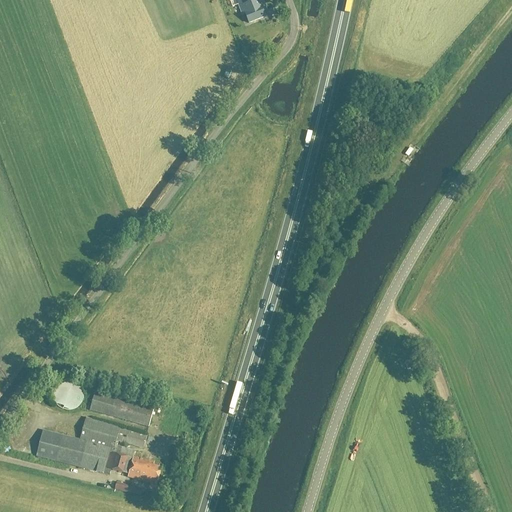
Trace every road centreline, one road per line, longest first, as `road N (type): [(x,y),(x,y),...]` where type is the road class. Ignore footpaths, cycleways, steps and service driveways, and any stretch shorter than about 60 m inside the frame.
road 1 (trunk): [(207,511),(279,270),(346,0)]
road 2 (unclassified): [(0,433),(284,51),(294,32),(292,0)]
road 3 (tertiary): [(384,309),(511,108)]
road 4 (unclassified): [(384,309),(419,339),(434,365),(489,511)]
road 5 (tertiary): [(306,511),(330,430),(384,309)]
road 6 (unclassified): [(408,142),(511,12)]
